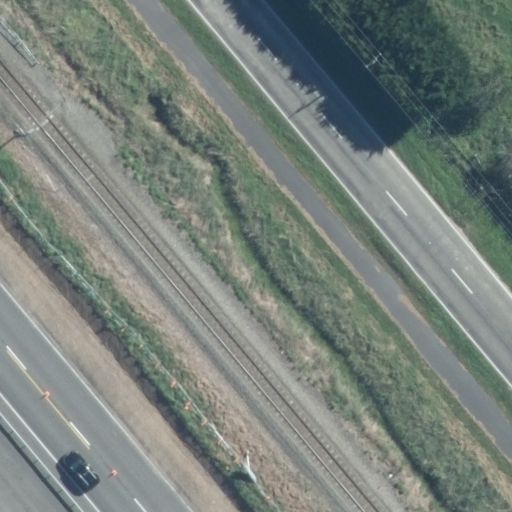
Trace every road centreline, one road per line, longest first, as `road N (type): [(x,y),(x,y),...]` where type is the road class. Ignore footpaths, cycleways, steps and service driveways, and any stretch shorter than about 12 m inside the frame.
road 1 (tertiary): [(226,0),(511,345)]
road 2 (secondary): [(0,341),(141,511)]
